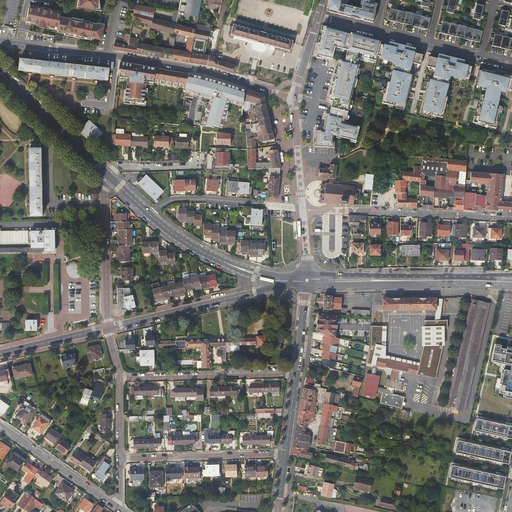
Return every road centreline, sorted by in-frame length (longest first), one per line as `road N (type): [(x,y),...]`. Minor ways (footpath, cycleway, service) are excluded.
road 1 (secondary): [(306,285),(511,285)]
road 2 (secondary): [(511,279),(307,275)]
road 3 (residential): [(106,54),(218,73),(292,96)]
road 4 (residential): [(324,210),(511,218)]
road 5 (residential): [(296,374),(119,378)]
road 6 (residential): [(107,327),(277,283)]
road 7 (residential): [(120,457),(284,455)]
road 8 (residential): [(303,208),(175,199),(150,215)]
road 9 (residential): [(107,175),(107,327)]
road 10 (residential): [(0,425),(118,508)]
road 11 (secondary): [(4,77),(107,175)]
